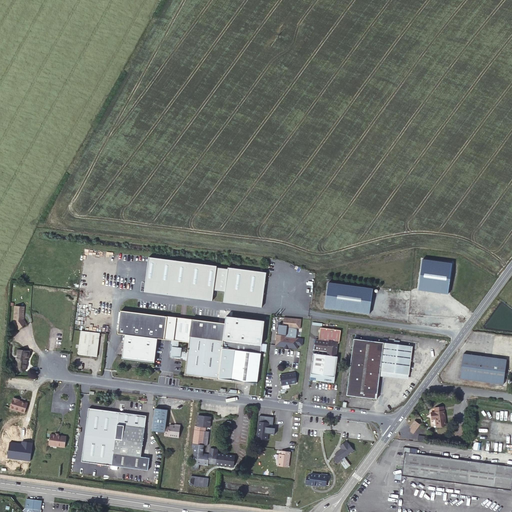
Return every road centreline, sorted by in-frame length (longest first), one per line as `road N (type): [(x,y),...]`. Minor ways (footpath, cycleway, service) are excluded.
road 1 (residential): [(395,424),(51,374)]
road 2 (primary): [(0,482),(203,511)]
road 3 (tertiary): [(511,265),(395,424)]
